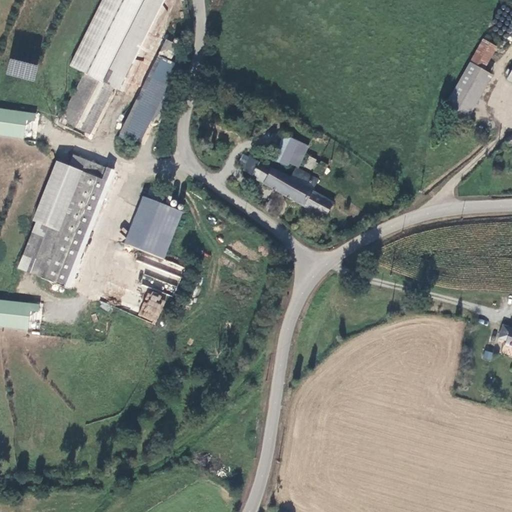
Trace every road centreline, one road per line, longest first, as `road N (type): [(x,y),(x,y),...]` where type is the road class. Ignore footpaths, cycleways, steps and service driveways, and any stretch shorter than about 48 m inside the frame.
road 1 (tertiary): [(196,0),(201,18),(184,150),(311,272)]
road 2 (tertiary): [(311,272),(281,350),(248,511)]
road 3 (tertiary): [(311,272),(372,231),(437,209),(511,204)]
road 4 (unknown): [(311,272),(511,315)]
